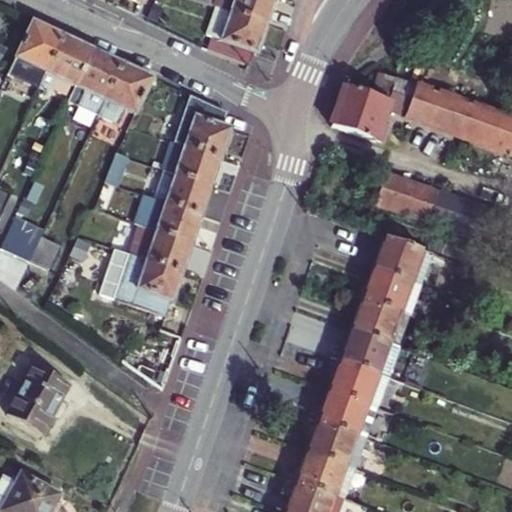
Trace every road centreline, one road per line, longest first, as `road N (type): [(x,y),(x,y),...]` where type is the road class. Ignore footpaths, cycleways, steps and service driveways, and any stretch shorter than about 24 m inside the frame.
road 1 (residential): [(293,119),(285,184),(173,511)]
road 2 (residential): [(40,0),(293,119)]
road 3 (residential): [(350,0),(306,75),(293,119)]
